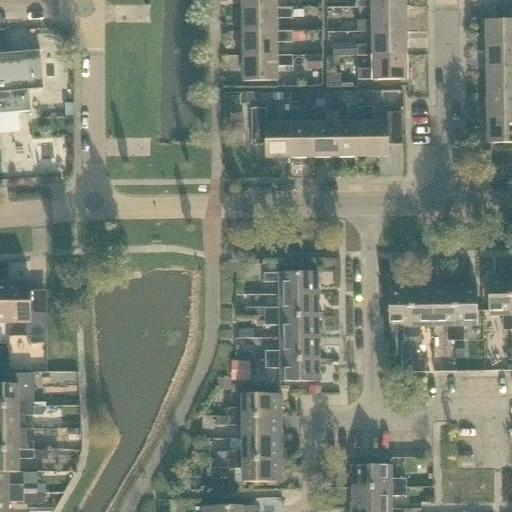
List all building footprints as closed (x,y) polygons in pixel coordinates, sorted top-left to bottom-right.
[(242,0),(243,9),(277,9),(277,8),(276,0),(242,0)] [(406,0),(356,0),(357,9),(372,9),(372,8),(407,8),(406,0)] [(511,6),(494,7),(495,23),(486,23),(486,48),(511,47),(511,6)] [(243,33),(277,33),(277,20),(292,19),(292,8),(277,8),(277,9),(243,9),(243,33)] [(372,32),(407,32),(407,8),(372,8),(372,9),(372,22),(357,22),(358,33),(372,32)] [(358,57),(372,57),(407,56),(407,32),(372,32),(372,46),(358,47),(358,57)] [(263,57),(278,57),(277,43),(292,43),(291,33),(277,33),(243,33),(243,57),(263,57)] [(294,33),(294,42),(305,42),(305,33),(294,33)] [(333,58),(358,57),(358,47),(358,45),(333,45),(333,58)] [(511,47),(486,48),(487,72),(511,71),(511,47)] [(0,114),(32,112),(30,91),(44,90),(41,52),(0,55),(0,114)] [(292,56),(278,57),(263,57),(243,57),(244,82),(278,82),(278,67),(292,66),(292,56)] [(407,56),(372,57),(373,69),(358,69),(358,81),(373,81),(374,82),(408,81),(407,56)] [(321,59),(306,59),(307,72),(322,72),(321,59)] [(326,76),(334,76),(335,59),(326,59),(326,76)] [(487,96),(511,94),(511,71),(487,72),(487,96)] [(341,88),(341,76),(334,76),(326,76),(326,88),(341,88)] [(273,101),(273,94),(241,94),(241,105),(254,105),(254,101),(273,101)] [(511,94),(487,96),(488,119),(511,118),(511,94)] [(338,110),(338,123),(338,124),(339,158),(363,158),(362,123),(349,123),(349,109),(338,110)] [(362,109),(362,123),(363,158),(388,157),(388,146),(402,146),(402,113),(387,113),(387,123),(373,123),(373,109),(362,109)] [(291,124),(290,124),(277,124),(277,110),(253,111),(253,146),(266,146),(266,159),(291,159),(291,124)] [(290,110),(290,124),(291,124),(291,159),(315,159),(315,124),(314,124),(301,124),(301,110),(290,110)] [(313,110),(314,124),(315,124),(315,159),(339,158),(338,124),(338,123),(325,124),(325,110),(313,110)] [(511,118),(488,119),(488,144),(511,143),(511,118)] [(279,284),(279,296),(317,296),(317,274),(280,274),(280,275),(264,275),(265,284),(279,284)] [(511,331),(511,279),(488,279),(489,317),(503,317),(503,331),(511,331)] [(0,322),(8,323),(9,285),(0,285),(0,322)] [(8,323),(9,323),(9,337),(30,337),(30,345),(47,344),(47,314),(31,314),(31,285),(9,285),(8,323)] [(454,290),(455,342),(464,342),(463,327),(477,327),(476,289),(454,290)] [(404,343),(411,343),(411,290),(389,290),(389,328),(403,328),(404,343)] [(420,327),(433,327),(433,290),(411,290),(411,343),(420,343),(420,327)] [(447,342),(455,342),(454,290),(433,290),(433,327),(447,327),(447,342)] [(265,310),(265,318),(318,317),(317,296),(279,296),(280,310),(265,310)] [(318,317),(265,318),(265,327),(280,326),(280,339),(318,339),(318,317)] [(241,333),(241,341),(255,341),(255,333),(241,333)] [(318,339),(280,339),(280,353),(266,354),(266,361),(318,360),(318,339)] [(455,347),(456,358),(464,358),(464,347),(455,347)] [(318,360),(266,361),(266,371),(281,371),(281,383),(318,383),(318,360)] [(412,363),(412,376),(425,376),(425,363),(412,363)] [(251,385),(251,364),(231,364),(231,385),(251,385)] [(0,408),(33,408),(33,399),(18,399),(18,386),(11,386),(11,376),(0,375),(0,408)] [(230,391),(230,380),(218,380),(217,391),(230,391)] [(228,410),(228,418),(280,418),(280,396),(243,396),(243,409),(228,410)] [(0,430),(19,430),(19,417),(33,417),(33,408),(0,408),(0,430)] [(42,408),(33,408),(33,417),(42,417),(42,408)] [(217,427),(228,427),(228,418),(216,418),(217,427)] [(280,418),(228,418),(228,427),(242,427),(242,440),(281,439),(280,418)] [(30,430),(19,430),(0,430),(0,451),(33,451),(33,442),(30,442),(30,430)] [(70,431),(70,444),(82,444),(82,431),(70,431)] [(228,453),(228,461),(281,461),(281,439),(242,440),(243,452),(228,453)] [(0,472),(9,473),(19,473),(19,459),(33,459),(33,451),(0,451),(0,472)] [(210,460),(210,461),(228,461),(228,453),(217,453),(217,460),(210,460)] [(49,454),(37,454),(37,462),(49,462),(49,454)] [(281,461),(228,461),(228,470),(243,470),(244,483),(281,483),(281,461)] [(353,466),(353,488),(406,488),(406,480),(392,480),(392,466),(353,466)] [(0,493),(24,494),(24,485),(9,485),(9,473),(0,472),(0,493)] [(179,484),(179,492),(188,492),(188,483),(179,484)] [(24,485),(24,494),(45,494),(44,486),(38,486),(38,485),(24,485)] [(353,488),(353,510),(392,510),(392,497),(406,497),(406,488),(353,488)] [(24,494),(0,493),(0,511),(8,511),(9,503),(24,503),(24,494)] [(45,505),(45,494),(24,494),(25,505),(45,505)]
